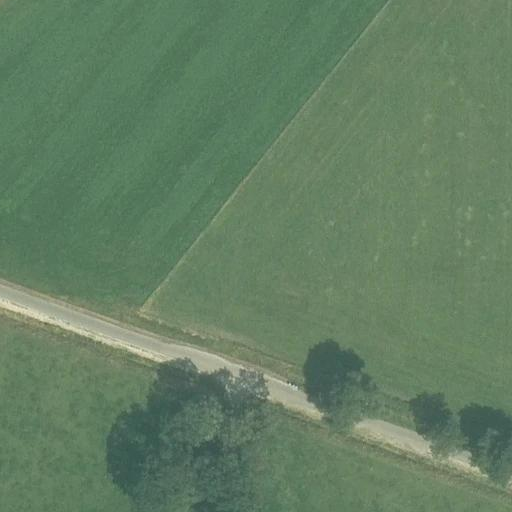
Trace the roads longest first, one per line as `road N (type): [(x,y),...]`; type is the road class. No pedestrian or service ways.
road 1 (unclassified): [(511,475),(0,292)]
road 2 (unknown): [(243,379),(222,511)]
